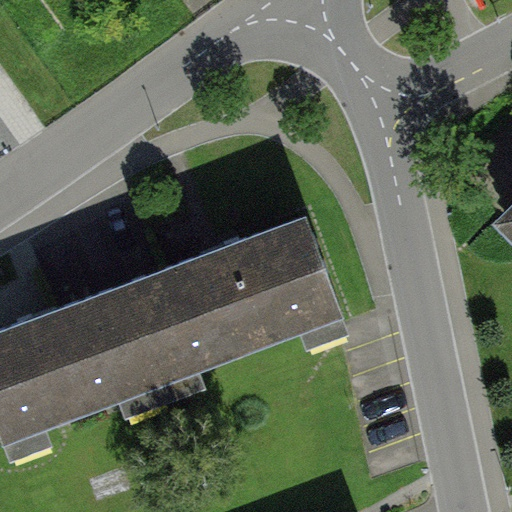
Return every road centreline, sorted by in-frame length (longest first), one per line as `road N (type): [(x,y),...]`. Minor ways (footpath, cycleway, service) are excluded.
road 1 (residential): [(387,113),(460,511)]
road 2 (residential): [(283,0),(0,197)]
road 3 (residential): [(387,113),(511,39)]
road 4 (residential): [(312,0),(387,113)]
